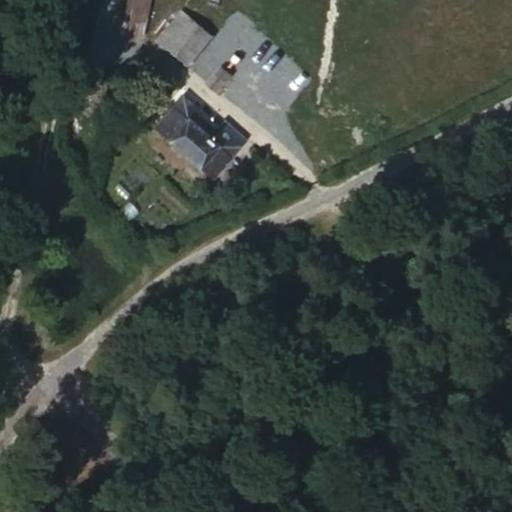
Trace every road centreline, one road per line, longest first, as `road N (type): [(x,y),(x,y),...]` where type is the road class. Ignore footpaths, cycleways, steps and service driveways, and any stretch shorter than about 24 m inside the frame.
road 1 (track): [(511,102),(221,246),(57,369),(0,392)]
road 2 (track): [(0,391),(91,0)]
road 3 (track): [(121,511),(0,392)]
